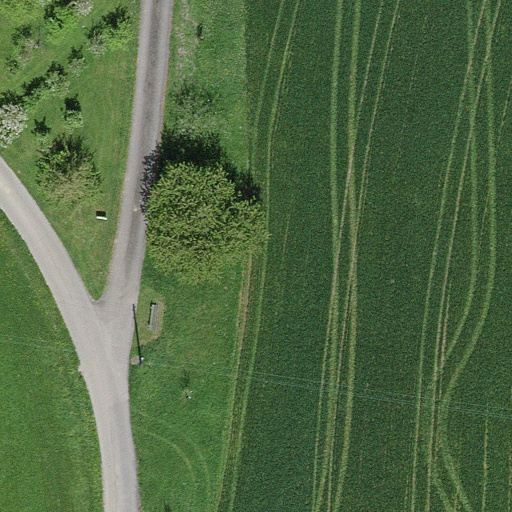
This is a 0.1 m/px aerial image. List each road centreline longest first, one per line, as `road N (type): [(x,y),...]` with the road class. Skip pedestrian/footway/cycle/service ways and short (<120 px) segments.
road 1 (track): [(102,367),(131,255),(168,0)]
road 2 (unclassified): [(118,511),(102,367),(37,226),(0,179)]
